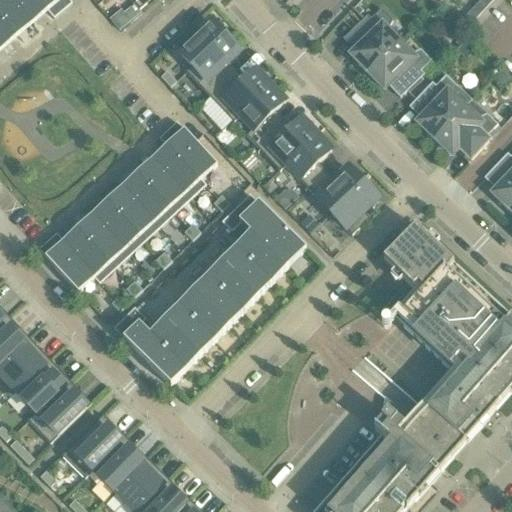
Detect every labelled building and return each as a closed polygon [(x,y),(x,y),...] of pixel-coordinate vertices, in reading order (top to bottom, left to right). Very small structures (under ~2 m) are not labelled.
[(29,22),(9,0),(0,0),(0,19),(13,35),(29,22)] [(44,9),(36,0),(9,0),(29,22),(43,10),(44,9)] [(36,0),(44,9),(43,10),(54,22),(72,7),(66,0),(36,0)] [(128,0),(139,13),(147,7),(146,6),(154,0),(128,0)] [(493,0),(483,0),(480,4),(486,10),(495,2),(493,0)] [(486,10),(480,4),(465,20),(471,26),(486,10)] [(358,68),(366,76),(398,46),(387,34),(392,24),(381,12),(368,25),(364,22),(346,39),(358,52),(351,58),(359,67),(358,68)] [(123,16),(121,14),(110,23),(119,33),(130,24),(123,16)] [(0,46),(13,35),(0,19),(0,46)] [(186,76),(224,41),(209,25),(195,38),(190,33),(180,42),(179,42),(172,49),(192,69),(185,75),(186,76)] [(237,74),(229,66),(239,56),(224,41),(186,76),(210,101),(237,74)] [(398,46),(366,76),(375,85),(376,84),(384,92),(391,85),(403,98),(421,81),(418,77),(431,64),(420,53),(410,58),(398,46)] [(233,125),(270,89),(255,74),(245,83),(237,74),(210,101),(233,125)] [(167,75),(161,80),(170,91),(176,85),(167,75)] [(425,135),(434,143),(464,111),(452,100),(457,90),(445,79),(433,92),(429,89),(412,107),(424,119),(418,126),(426,134),(425,135)] [(233,125),(234,126),(240,120),(252,133),(246,139),(256,149),(284,123),(275,115),(285,105),(270,89),(233,125)] [(464,111),(434,143),(442,152),(443,150),(452,158),(459,151),(471,163),(489,145),(485,142),(498,128),(486,117),(476,123),(464,111)] [(279,174),(317,138),(302,123),(292,132),(284,123),(256,149),(279,174)] [(171,153),(205,190),(206,189),(201,183),(217,168),(193,143),(177,126),(159,142),(170,154),(171,153)] [(308,193),(327,175),(319,166),(332,154),(317,138),(279,174),(280,175),(286,169),(308,193)] [(171,153),(170,154),(156,167),(190,204),(205,190),(171,153)] [(500,206),(509,214),(511,211),(511,158),(508,163),(504,160),(487,178),(500,190),(493,197),(502,205),(500,206)] [(141,181),(175,218),(190,204),(156,167),(141,181)] [(331,217),(363,187),(348,171),(335,184),(327,175),(308,193),(331,217)] [(126,195),(160,231),(175,218),(141,181),(126,195)] [(331,217),(352,239),(359,232),(369,222),(364,216),(378,203),(363,187),(331,217)] [(111,208),(145,245),(160,231),(126,195),(111,208)] [(286,195),(277,203),(286,212),(298,201),(292,195),(286,195)] [(240,228),(248,236),(255,243),(247,252),(248,253),(236,265),(235,264),(218,280),(219,282),(207,293),(205,292),(188,309),(190,310),(178,322),(176,321),(159,337),(161,339),(155,345),(138,328),(144,321),(134,312),(113,332),(150,369),(149,369),(171,390),(306,253),(285,232),(284,233),(250,198),(222,226),(232,236),(240,228)] [(230,208),(221,199),(217,203),(225,212),(230,208)] [(225,212),(217,203),(213,207),(221,216),(225,212)] [(96,222),(130,259),(145,245),(111,208),(96,222)] [(310,236),(318,229),(310,220),(302,228),(310,236)] [(81,236),(115,273),(130,259),(96,222),(81,236)] [(201,236),(192,228),(188,232),(196,240),(201,236)] [(401,416),(395,423),(388,417),(374,433),(395,451),(366,483),(362,479),(335,510),(336,511),(407,511),(511,394),(511,321),(481,292),(457,270),(454,267),(416,230),(384,263),(413,291),(418,287),(425,294),(397,323),(458,380),(439,402),(434,397),(427,405),(432,410),(421,422),(416,428),(401,416)] [(184,236),(192,245),(196,240),(188,232),(184,236)] [(66,250),(100,287),(115,273),(81,236),(67,249),(66,250)] [(54,271),(78,297),(94,282),(100,288),(100,287),(66,250),(67,249),(56,237),(39,253),(55,271),(54,271)] [(164,256),(160,260),(168,268),(172,265),(164,256)] [(160,260),(155,265),(163,273),(168,268),(160,260)] [(134,285),(130,289),(138,297),(142,293),(134,285)] [(125,293),(134,302),(138,297),(130,289),(125,293)] [(111,308),(119,316),(124,312),(115,303),(111,308)] [(0,310),(0,327),(8,319),(0,310)] [(8,319),(0,327),(0,368),(29,341),(8,319)] [(29,341),(0,368),(0,379),(15,396),(49,363),(29,341)] [(49,363),(15,396),(35,417),(27,424),(28,425),(70,385),(49,363)] [(60,438),(92,407),(70,385),(28,425),(50,448),(60,438)] [(103,418),(74,447),(61,459),(84,482),(125,440),(103,418)] [(12,440),(2,430),(0,432),(0,439),(6,446),(12,440)] [(125,440),(84,482),(85,482),(92,475),(113,495),(147,461),(125,440)] [(34,463),(16,444),(10,450),(28,469),(34,463)] [(130,511),(139,511),(168,482),(147,461),(113,495),(130,511)] [(56,485),(46,475),(40,481),(50,491),(56,485)] [(181,511),(190,503),(168,482),(139,511),(181,511)] [(181,511),(198,511),(190,503),(181,511)]
